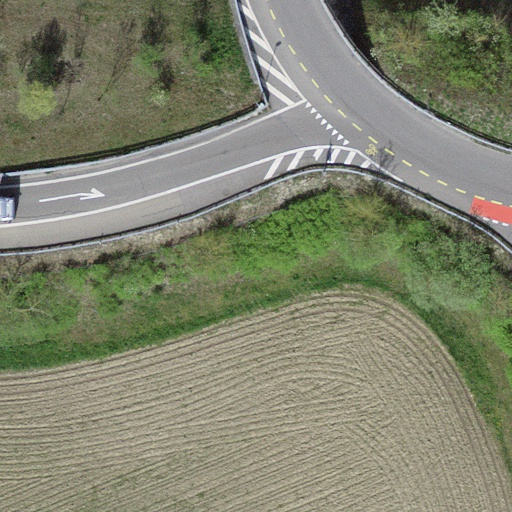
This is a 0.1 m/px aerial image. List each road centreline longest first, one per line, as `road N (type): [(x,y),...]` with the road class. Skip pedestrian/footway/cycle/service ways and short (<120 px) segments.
road 1 (motorway): [(0,218),(378,122)]
road 2 (secondary): [(286,0),(313,51),(378,122)]
road 3 (secondary): [(378,122),(430,158),(511,187)]
